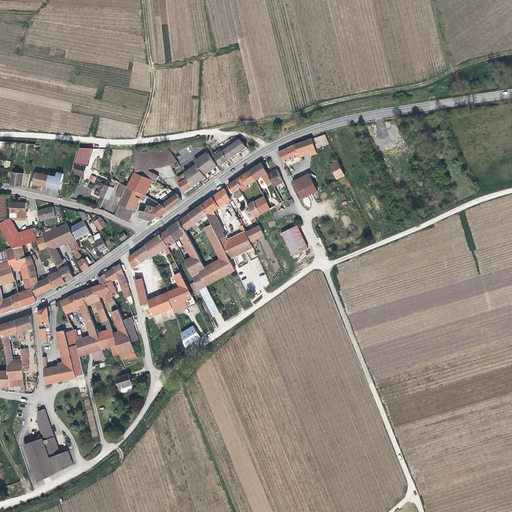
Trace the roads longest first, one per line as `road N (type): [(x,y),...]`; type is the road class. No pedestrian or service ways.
road 1 (primary): [(268,147),(362,115),(511,93)]
road 2 (unclassified): [(324,265),(414,493)]
road 3 (unclassified): [(324,265),(311,266),(152,385)]
road 4 (unclassified): [(511,190),(324,265)]
road 5 (unclassified): [(152,385),(145,408),(112,448),(0,502)]
road 6 (primary): [(144,236),(268,147)]
road 7 (residential): [(152,385),(122,252)]
road 8 (unclassified): [(268,147),(324,265)]
road 9 (residential): [(0,394),(32,399),(40,375),(32,307)]
